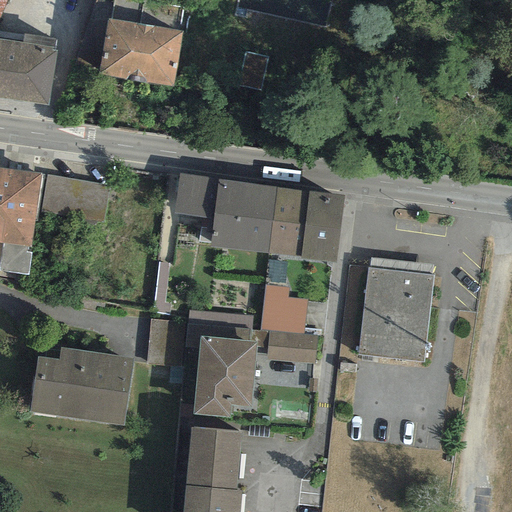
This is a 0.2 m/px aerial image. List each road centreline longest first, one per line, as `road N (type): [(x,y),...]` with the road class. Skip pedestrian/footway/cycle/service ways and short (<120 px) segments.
road 1 (residential): [(262,511),(263,498),(319,440),(351,178)]
road 2 (tertiary): [(351,178),(0,128)]
road 3 (tertiary): [(511,202),(351,178)]
road 4 (unknown): [(47,134),(60,62),(53,0)]
